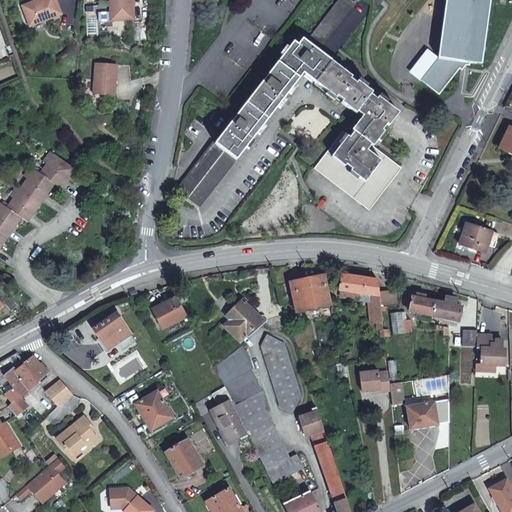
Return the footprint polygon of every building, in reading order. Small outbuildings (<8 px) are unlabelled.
[(59,14),(53,0),(35,0),(36,2),(33,3),(29,2),(20,5),(28,25),(59,14)] [(107,0),(108,11),(111,11),(111,20),(131,19),(130,5),(129,6),(128,0),(107,0)] [(200,207),(304,73),(301,71),(317,49),(318,50),(355,2),(352,0),(338,0),(306,41),(303,38),(298,44),(295,42),(290,48),(292,50),(286,58),(284,56),(263,83),(266,85),(260,92),(257,90),(232,123),(234,125),(228,132),(226,131),(216,143),(214,141),(177,189),(200,207)] [(448,0),(440,60),(436,57),(430,66),(432,68),(421,81),(439,95),(459,69),(461,70),(465,65),(470,65),(470,63),(482,64),(491,0),(448,0)] [(290,48),(284,56),(286,58),(292,50),(290,48)] [(301,71),(304,73),(316,82),(332,61),(318,50),(317,49),(301,71)] [(332,61),(316,82),(336,98),(338,96),(344,100),(352,107),(350,109),(357,114),(358,112),(363,116),(352,130),(355,132),(350,137),(343,132),(316,166),(369,207),(400,167),(374,147),(371,145),(376,138),(379,140),(385,131),(383,130),(388,124),(390,126),(400,113),(379,97),(378,99),(372,94),(373,92),(332,61)] [(114,64),(93,62),(90,93),(111,95),(114,64)] [(263,83),(257,90),(260,92),(266,85),(263,83)] [(342,103),(350,109),(352,107),(344,100),(342,103)] [(232,123),(226,131),(228,132),(234,125),(232,123)] [(511,155),(511,128),(510,128),(499,150),(511,155)] [(385,131),(379,140),(381,142),(388,134),(385,131)] [(52,152),(48,149),(42,159),(46,161),(52,152)] [(52,152),(46,161),(39,171),(32,166),(26,175),(19,186),(12,195),(6,204),(0,200),(0,241),(19,214),(26,218),(53,180),(59,184),(72,166),(59,157),(52,152)] [(22,173),(26,175),(32,166),(29,163),(22,173)] [(8,192),(12,195),(19,186),(15,183),(8,192)] [(499,235),(468,224),(460,245),(485,254),(488,245),(494,248),(499,235)] [(333,305),(326,274),(291,281),(297,313),(333,305)] [(378,323),(379,331),(384,331),(381,306),(381,304),(379,291),(378,279),(342,274),(340,290),(342,290),(362,293),(361,300),(371,301),(373,324),(378,323)] [(395,289),(379,291),(381,304),(396,302),(395,289)] [(362,293),(342,290),(341,296),(361,300),(362,293)] [(409,311),(433,317),(436,302),(426,299),(426,296),(416,293),(416,297),(412,297),(409,311)] [(10,296),(4,301),(10,310),(17,305),(10,296)] [(176,297),(153,308),(162,327),(186,315),(176,297)] [(436,302),(433,317),(458,322),(461,307),(455,306),(457,300),(447,297),(445,303),(436,302)] [(239,344),(263,321),(243,301),(233,310),(237,314),(223,326),(239,344)] [(120,348),(133,339),(115,312),(93,327),(106,348),(116,341),(120,348)] [(263,321),(271,329),(291,328),(287,314),(263,321)] [(402,315),(391,316),(394,336),(411,334),(410,322),(403,323),(402,315)] [(476,347),(477,336),(477,331),(464,331),(463,347),(476,347)] [(267,362),(285,408),(292,412),(301,396),(287,351),(268,335),(265,336),(262,346),(267,362)] [(476,347),(476,350),(482,350),(481,365),(476,365),(475,372),(495,373),(495,366),(504,367),(505,351),(502,350),(503,342),(495,341),(495,345),(491,345),(491,337),(477,336),(476,347)] [(23,364),(39,382),(50,372),(42,363),(40,365),(32,357),(25,362),(23,364)] [(29,391),(39,382),(23,364),(13,373),(29,391)] [(231,401),(231,402),(264,465),(267,463),(286,454),(287,454),(262,406),(259,386),(248,365),(220,379),(231,401)] [(21,398),(29,391),(13,373),(11,370),(3,376),(13,388),(12,388),(5,395),(13,405),(10,408),(15,414),(17,416),(28,406),(21,398)] [(390,383),(388,371),(379,372),(379,371),(360,373),(362,391),(380,389),(381,391),(390,390),(390,383)] [(403,403),(401,382),(390,383),(390,390),(391,404),(403,403)] [(156,391),(135,404),(151,429),(172,417),(156,391)] [(228,401),(209,410),(226,443),(245,433),(228,401)] [(407,406),(410,428),(437,424),(433,402),(407,406)] [(312,435),(315,446),(328,442),(318,411),(300,417),(305,437),(312,435)] [(100,439),(94,433),(90,427),(93,425),(85,416),(58,440),(64,447),(65,446),(66,447),(68,447),(74,455),(86,445),(89,448),(90,448),(100,439)] [(19,446),(4,421),(0,423),(0,454),(1,456),(19,446)] [(186,440),(165,453),(181,479),(202,466),(186,440)] [(328,442),(315,446),(327,483),(339,479),(328,442)] [(92,451),(90,448),(89,448),(86,445),(74,455),(72,457),(77,463),(92,451)] [(72,457),(74,455),(68,447),(66,447),(65,446),(64,447),(72,457)] [(45,459),(49,465),(58,457),(54,452),(45,459)] [(288,458),(286,454),(267,463),(270,468),(288,458)] [(288,458),(270,468),(288,504),(311,492),(317,488),(301,456),(289,461),(288,458)] [(58,457),(49,465),(50,465),(59,459),(58,457)] [(34,482),(47,500),(67,485),(59,475),(65,471),(59,462),(34,482)] [(339,479),(327,483),(328,488),(341,484),(339,479)] [(511,511),(511,490),(507,480),(489,488),(501,511),(511,511)] [(44,503),(47,500),(34,482),(28,486),(19,493),(22,498),(31,491),(34,494),(36,493),(44,503)] [(341,484),(328,488),(333,503),(346,499),(341,484)] [(128,488),(110,489),(110,494),(110,508),(120,507),(121,507),(124,510),(123,511),(150,511),(153,510),(149,507),(136,495),(128,488)] [(227,488),(206,500),(212,511),(239,511),(241,511),(227,488)] [(288,504),(284,505),(287,511),(320,511),(311,492),(288,504)] [(36,493),(34,494),(41,505),(44,503),(36,493)] [(350,511),(346,499),(333,503),(335,511),(350,511)]
